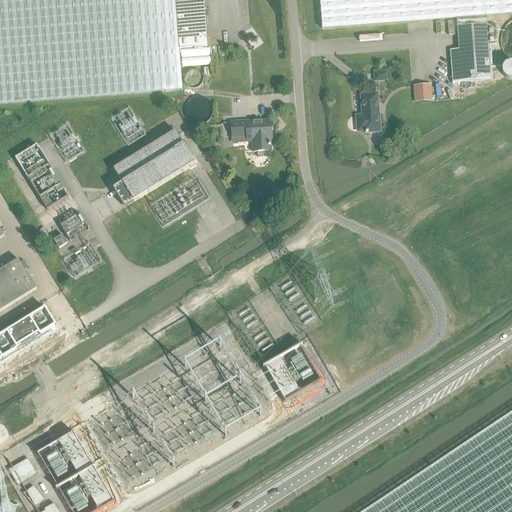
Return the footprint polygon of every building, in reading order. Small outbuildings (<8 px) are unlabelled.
[(0,0),(0,104),(182,90),(180,68),(175,0),(0,0)] [(203,0),(175,0),(180,68),(208,66),(203,0)] [(511,0),(319,0),(322,30),(456,20),(456,21),(457,28),(487,26),(486,17),(511,15),(511,0)] [(457,36),(457,28),(456,21),(448,22),(449,36),(457,36)] [(511,23),(510,25),(506,27),(503,30),(501,33),(499,36),(498,40),(498,43),(499,48),(500,52),(502,55),(505,58),(508,60),(511,62),(511,23)] [(491,81),(487,26),(457,28),(457,36),(459,50),(450,51),(452,83),(491,81)] [(495,26),(488,26),(489,44),(497,44),(495,26)] [(204,82),(204,81),(203,77),(202,75),(201,74),(199,72),(197,71),(194,71),(190,71),(186,74),(184,77),(183,79),(183,81),(183,83),(184,85),(186,88),(187,90),(189,91),(193,92),(196,91),(198,91),(200,90),(202,88),(203,86),(204,84),(204,82)] [(375,82),(387,81),(386,73),(374,74),(375,82)] [(431,86),(413,87),(414,103),(432,102),(431,86)] [(364,133),(380,132),(377,95),(361,96),(362,116),(356,117),(358,132),(364,132),(364,133)] [(211,115),(211,114),(211,112),(210,109),(209,107),(207,105),(204,102),(202,101),(199,101),(197,101),(194,101),(191,102),(189,103),(187,105),(186,107),(185,109),(184,112),(184,114),(184,117),(185,119),(186,121),(188,124),(190,125),(192,127),(195,127),(197,128),(199,128),(202,127),(204,126),(206,124),(209,121),(210,118),(211,115)] [(269,133),(271,132),(271,121),(231,124),(233,144),(252,143),(253,153),(258,152),(258,158),(266,158),(266,152),(271,151),(269,133)] [(175,132),(112,171),(121,185),(113,190),(125,208),(133,203),(195,164),(175,132)] [(41,194),(45,207),(60,203),(57,192),(62,190),(60,182),(55,183),(56,190),(41,194)] [(90,231),(86,225),(80,215),(61,226),(70,242),(90,231)] [(67,244),(62,236),(54,241),(59,249),(67,244)] [(19,264),(17,260),(0,271),(0,312),(36,290),(30,280),(25,273),(29,271),(23,261),(19,264)] [(280,358),(265,367),(285,402),(300,393),(280,358)] [(240,426),(259,416),(252,403),(246,406),(247,407),(238,412),(242,419),(237,422),(240,426)] [(511,511),(511,413),(364,511),(511,511)] [(74,432),(59,441),(100,511),(115,502),(74,432)] [(9,471),(18,486),(37,475),(28,459),(9,471)] [(35,508),(45,500),(34,487),(24,495),(35,508)]
